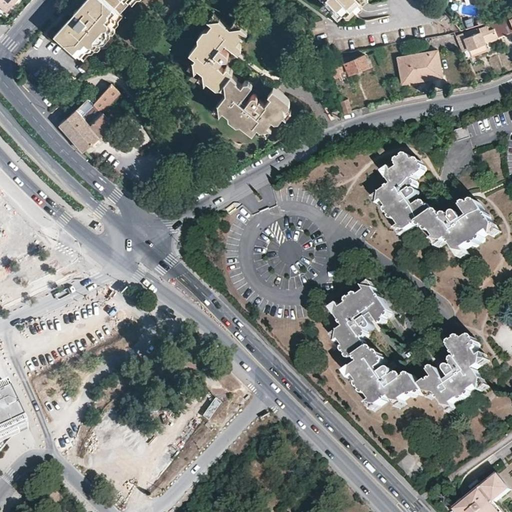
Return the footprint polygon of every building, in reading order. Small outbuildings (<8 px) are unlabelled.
[(0,0),(0,6),(4,11),(13,0),(0,0)] [(96,0),(87,10),(87,11),(82,11),(81,10),(79,8),(76,9),(75,10),(75,12),(75,13),(75,15),(77,16),(77,22),(62,38),(85,58),(89,53),(93,53),(96,49),(99,49),(101,46),(108,46),(114,38),(114,32),(116,30),(116,27),(119,23),(119,20),(124,15),(121,12),(130,2),(133,5),(136,0),(96,0)] [(96,0),(84,0),(81,4),(87,10),(96,0)] [(326,8),(331,3),(328,0),(322,0),(320,2),(326,8)] [(328,0),(331,3),(335,7),(337,4),(343,10),(346,13),(350,14),(364,0),(328,0)] [(338,15),(343,10),(337,4),(335,7),(332,9),(338,15)] [(215,23),(220,17),(221,16),(214,10),(208,17),(213,21),(215,23)] [(248,29),(241,24),(237,30),(230,24),(220,17),(215,23),(213,21),(208,27),(204,27),(199,35),(199,39),(190,50),(196,55),(194,59),(200,64),(198,66),(203,70),(210,75),(208,78),(218,87),(222,85),(227,79),(233,84),(227,90),(219,100),(225,105),(223,107),(229,112),(230,117),(236,122),(241,121),(253,131),(258,124),(261,127),(266,121),(268,123),(273,117),(274,119),(280,119),(284,113),(280,110),(286,103),(288,105),(291,103),(289,98),(273,86),(268,92),(272,95),(266,102),(259,97),(258,99),(257,98),(258,96),(258,95),(258,94),(258,93),(257,92),(256,91),(254,91),(253,91),(252,92),(246,99),(242,96),(253,83),(249,79),(245,80),(242,83),(236,79),(238,78),(232,72),(233,70),(227,65),(224,68),(219,64),(224,58),(222,57),(223,55),(224,56),(225,57),(227,57),(228,56),(229,55),(230,54),(230,53),(229,51),(222,45),(226,41),(239,52),(242,48),(242,47),(241,46),(241,45),(242,44),(237,40),(242,35),(243,36),(248,29)] [(237,30),(241,24),(242,23),(235,18),(230,24),(237,30)] [(486,25),(463,33),(456,35),(463,50),(469,48),(486,41),(511,31),(511,21),(510,18),(486,25)] [(489,49),(486,41),(469,48),(472,56),(489,49)] [(443,75),(439,48),(398,55),(403,82),(443,75)] [(370,64),(366,54),(358,57),(350,61),(348,56),(330,61),(336,77),(344,75),(343,74),(342,75),(341,70),(349,68),(350,73),(370,64)] [(200,64),(194,59),(193,58),(187,65),(194,71),(198,66),(200,64)] [(210,75),(203,70),(198,76),(204,82),(208,78),(210,75)] [(227,79),(222,85),(227,90),(233,84),(227,79)] [(120,92),(111,83),(94,102),(90,97),(78,108),(84,115),(91,123),(103,112),(107,108),(106,107),(120,92)] [(345,113),(353,111),(349,98),(341,100),(345,113)] [(225,105),(219,100),(218,99),(212,106),(219,112),(223,107),(225,105)] [(280,110),(284,113),(287,116),(293,109),(288,105),(286,103),(280,110)] [(77,108),(60,123),(79,145),(84,150),(114,124),(103,112),(91,123),(84,115),(78,108),(77,108)] [(273,126),(268,123),(266,121),(261,127),(260,128),(267,133),(273,126)] [(481,126),(465,130),(467,139),(483,136),(481,126)] [(238,142),(232,139),(230,143),(239,147),(241,143),(238,142)] [(397,172),(391,176),(396,183),(385,191),(390,197),(388,198),(393,205),(392,210),(398,218),(402,218),(407,225),(409,223),(413,229),(421,223),(437,212),(436,210),(431,209),(428,205),(422,204),(418,207),(415,202),(425,194),(425,193),(425,192),(424,190),(422,189),(421,188),(419,188),(418,189),(416,187),(419,186),(419,181),(417,179),(427,172),(428,167),(423,159),(416,158),(414,154),(410,154),(402,159),(401,164),(402,166),(396,170),(397,172)] [(387,170),(391,176),(397,172),(396,170),(393,165),(387,170)] [(390,197),(385,191),(378,195),(383,202),(388,198),(390,197)] [(443,212),(437,212),(421,223),(425,227),(428,228),(431,232),(435,233),(440,240),(442,238),(446,244),(453,239),(461,251),(467,246),(468,247),(473,243),(478,244),(486,238),(488,232),(493,229),(492,227),(498,223),(483,201),(478,200),(474,203),(469,202),(466,204),(475,217),(469,221),(465,214),(463,213),(462,212),(460,212),(459,212),(458,212),(457,212),(456,213),(456,214),(456,216),(458,219),(456,220),(455,218),(449,217),(447,218),(443,212)] [(406,234),(413,229),(409,223),(407,225),(402,228),(406,234)] [(503,230),(498,223),(492,227),(493,229),(497,234),(503,230)] [(442,238),(440,240),(434,243),(439,249),(446,244),(442,238)] [(472,253),(468,247),(467,246),(461,251),(465,258),(472,253)] [(372,291),(378,287),(373,280),(367,284),(371,289),(372,291)] [(356,353),(368,345),(363,336),(365,335),(367,330),(365,328),(366,327),(368,328),(369,328),(370,329),(371,329),(373,328),(373,327),(374,325),(374,324),(373,322),(369,315),(375,311),(383,324),(386,322),(387,317),(391,314),(392,309),(378,287),(372,291),(371,289),(365,293),(359,292),(352,297),(350,302),(344,306),(345,308),(339,312),(346,323),(339,327),(343,333),(340,335),(345,342),(344,346),(350,354),(354,354),(356,353)] [(334,305),(339,312),(345,308),(344,306),(340,301),(334,305)] [(336,338),(340,335),(343,333),(339,327),(332,332),(336,338)] [(429,381),(422,385),(426,391),(434,386),(439,394),(445,404),(451,400),(453,402),(459,397),(464,398),(472,393),(474,388),(480,384),(479,382),(485,378),(479,368),(485,363),(481,357),(483,355),(479,349),(482,348),(482,343),(477,335),(472,334),(469,337),(468,335),(462,335),(456,340),(454,346),(460,355),(457,357),(456,362),(458,364),(455,366),(454,364),(453,362),(452,362),(451,362),(450,363),(449,364),(448,366),(448,367),(448,368),(454,377),(449,381),(440,368),(435,367),(431,370),(437,378),(430,382),(429,381)] [(374,346),(368,345),(356,353),(360,359),(353,364),(358,370),(356,371),(361,378),(359,382),(365,390),(370,392),(374,398),(376,397),(379,403),(392,395),(395,399),(401,395),(404,398),(410,394),(414,395),(418,392),(422,393),(426,391),(422,385),(417,376),(411,375),(406,379),(404,376),(400,375),(397,377),(396,375),(399,373),(399,372),(399,371),(398,370),(398,368),(397,368),(396,367),(395,367),(394,367),(385,373),(381,368),(386,364),(387,360),(381,350),(376,349),(374,346)] [(488,352),(483,355),(481,357),(485,363),(492,358),(488,352)] [(358,370),(353,364),(347,368),(351,375),(356,371),(358,370)] [(490,385),(485,378),(479,382),(480,384),(483,389),(490,385)] [(434,386),(426,391),(432,398),(439,394),(434,386)] [(10,387),(0,391),(0,452),(17,434),(29,428),(10,387)] [(406,401),(404,398),(401,395),(395,399),(399,406),(406,401)] [(373,408),(379,403),(376,397),(374,398),(368,401),(373,408)] [(216,398),(204,417),(210,421),(222,402),(216,398)] [(456,407),(453,402),(451,400),(445,404),(450,411),(456,407)] [(500,474),(456,509),(458,511),(504,511),(497,501),(511,489),(507,483),(500,474)]
